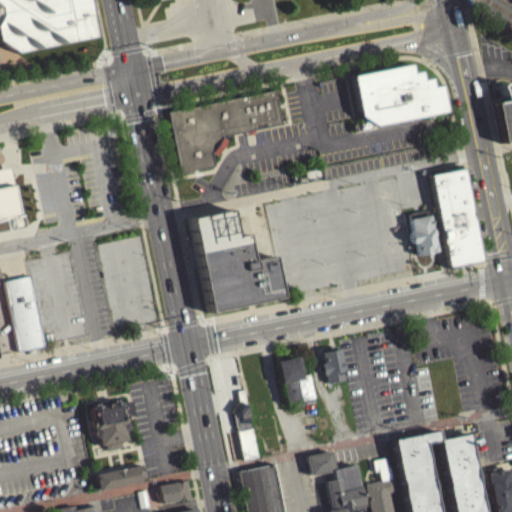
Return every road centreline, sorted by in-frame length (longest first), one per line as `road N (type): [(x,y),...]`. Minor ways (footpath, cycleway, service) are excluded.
road 1 (tertiary): [(511,274),(0,385)]
road 2 (primary): [(221,511),(130,66)]
road 3 (secondary): [(0,120),(368,46)]
road 4 (secondary): [(464,80),(511,314)]
road 5 (secondary): [(349,24),(130,66)]
road 6 (secondary): [(130,66),(0,95)]
